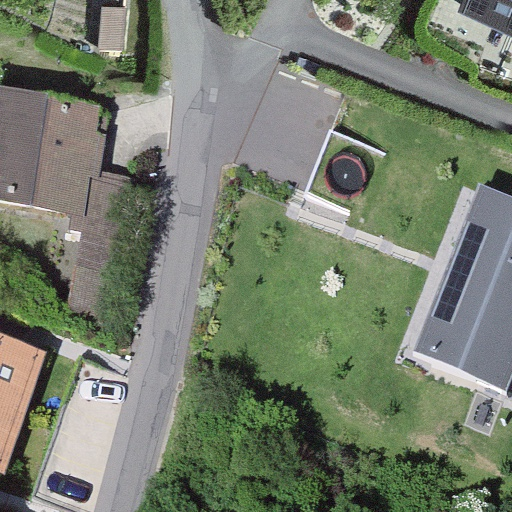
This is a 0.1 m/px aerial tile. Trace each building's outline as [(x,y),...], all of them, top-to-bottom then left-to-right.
[(511,0),(440,0),(425,36),(511,72),(511,0)] [(101,130),(0,115),(0,212),(87,225),(101,130)] [(389,159),(331,135),(305,199),(363,222),(389,159)] [(511,391),(511,209),(478,197),(417,368),(509,400),(511,391)] [(37,375),(0,362),(0,473),(6,475),(37,375)]
